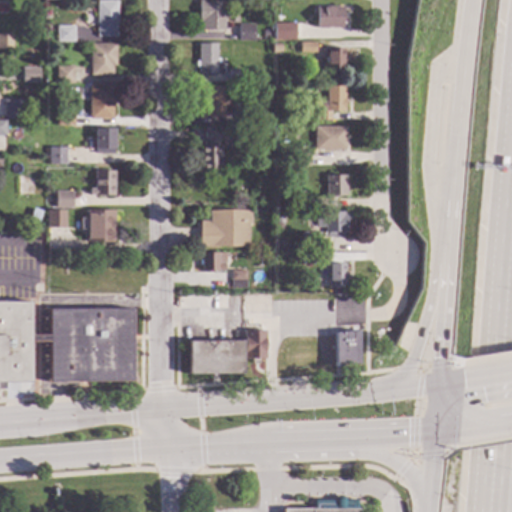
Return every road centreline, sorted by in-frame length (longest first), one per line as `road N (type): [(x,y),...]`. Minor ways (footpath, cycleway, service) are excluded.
road 1 (residential): [(167,449),(158,390),(154,0)]
road 2 (primary): [(387,395),(0,424)]
road 3 (motorway): [(469,0),(440,265)]
road 4 (residential): [(378,0),(382,260)]
road 5 (motorway): [(511,256),(493,505)]
road 6 (primary): [(0,462),(167,449)]
